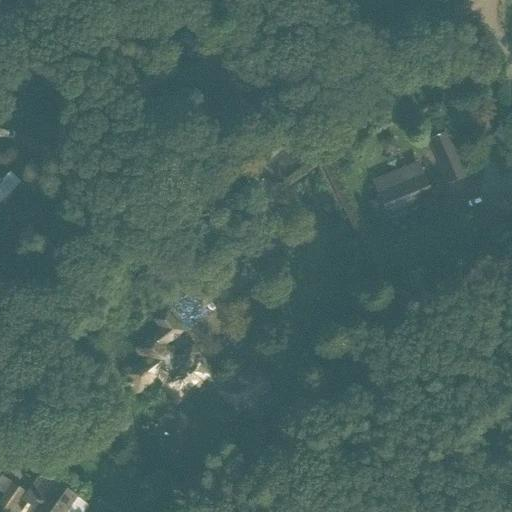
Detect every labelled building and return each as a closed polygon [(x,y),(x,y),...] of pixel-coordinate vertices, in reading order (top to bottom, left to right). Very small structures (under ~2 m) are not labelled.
[(192,47),(179,31),(169,39),(182,55),(192,47)] [(206,52),(188,66),(200,82),(194,87),(201,96),(214,112),(221,106),(238,93),(232,86),(218,68),(206,52)] [(445,186),(464,178),(445,132),(426,140),(445,186)] [(366,160),(377,154),(369,139),(357,146),(366,160)] [(374,195),(376,198),(379,197),(388,218),(431,200),(416,164),(373,182),(378,194),(374,195)] [(511,195),(511,167),(499,177),(511,195)] [(0,200),(1,201),(19,183),(9,172),(0,180),(0,200)] [(253,268),(260,278),(289,259),(282,249),(286,246),(279,236),(251,255),(257,265),(253,268)] [(124,377),(135,391),(154,376),(178,406),(205,385),(230,417),(242,408),(255,425),(280,405),(252,368),(233,382),(225,388),(210,369),(208,370),(191,347),(174,360),(162,344),(179,332),(177,329),(165,313),(155,321),(162,330),(136,351),(144,362),(124,377)] [(41,473),(27,493),(36,500),(36,501),(39,504),(33,511),(85,511),(89,507),(57,485),(41,473)] [(0,508),(5,511),(12,511),(24,492),(0,476),(0,508)]
